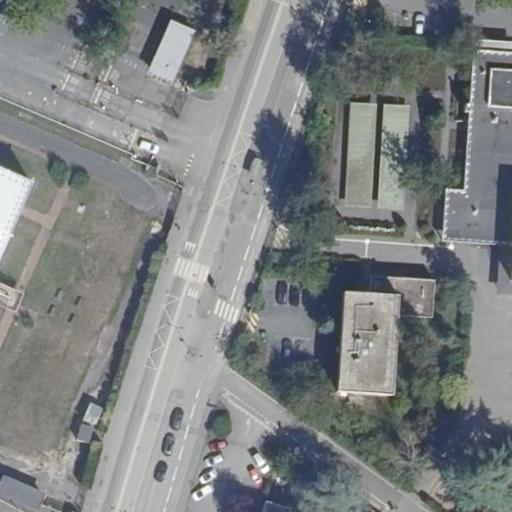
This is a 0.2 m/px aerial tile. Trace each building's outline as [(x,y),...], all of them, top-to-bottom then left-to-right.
[(186,0),(179,17),(198,26),(209,0),(186,0)] [(148,72),(173,82),(195,33),(169,22),(148,72)] [(511,282),(511,52),(472,50),(463,190),(445,189),(443,227),(441,242),(511,247),(509,282),(511,282)] [(344,208),(370,210),(377,101),(350,100),(344,208)] [(376,210),(403,212),(409,103),(382,102),(376,210)] [(0,250),(29,184),(0,170),(0,250)] [(396,316),(432,318),(434,281),(370,276),(369,295),(343,293),(336,393),(391,396),(396,316)] [(89,444),(104,408),(90,403),(75,438),(89,444)] [(5,475),(0,486),(0,498),(30,511),(37,511),(46,493),(5,475)]
